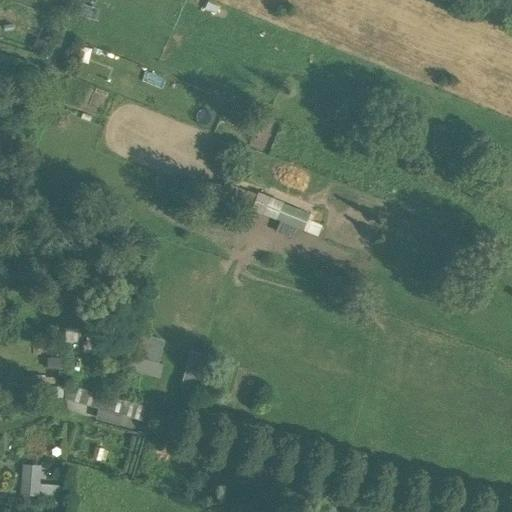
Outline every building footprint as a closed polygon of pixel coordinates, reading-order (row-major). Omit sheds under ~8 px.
[(259,191),(251,208),(300,230),(308,212),(259,191)] [(157,360),(163,338),(138,332),(129,368),(158,376),(162,361),(157,360)] [(200,382),(205,354),(189,351),(184,379),(200,382)] [(68,412),(119,424),(121,413),(152,421),(155,407),(74,387),(68,412)] [(40,484),(41,464),(21,464),(20,496),(63,497),(63,485),(40,484)]
